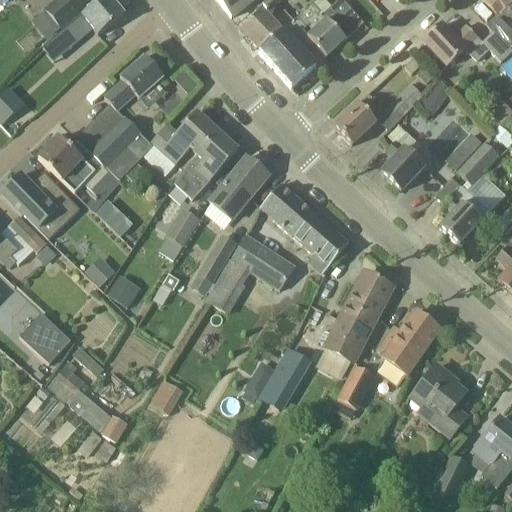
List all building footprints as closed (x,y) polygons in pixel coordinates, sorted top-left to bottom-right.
[(91,31),(97,39),(123,18),(108,0),(104,0),(80,21),(36,59),(46,71),(53,66),(58,72),(74,59),(67,51),(91,31)] [(63,0),(48,14),(64,32),(100,0),(63,0)] [(214,0),(231,21),(257,0),(214,0)] [(281,3),(278,0),(269,0),(262,5),(268,13),(281,3)] [(511,0),(486,0),(482,4),(496,18),(503,12),(511,19),(511,0)] [(363,27),(342,4),(340,1),(322,17),(327,23),(307,40),(314,48),(324,59),(325,61),(363,27)] [(327,23),(322,17),(312,7),(297,21),(294,25),(281,36),(259,54),(260,54),(258,56),(288,89),(293,90),(315,70),(314,68),(324,59),(314,48),(307,40),(327,23)] [(294,25),(283,13),(271,24),(261,13),(240,33),(259,54),(281,36),(294,25)] [(511,35),(503,25),(493,34),(511,54),(511,35)] [(446,70),(464,53),(476,66),(488,54),(481,46),(466,29),(454,41),(441,28),(423,45),(446,70)] [(488,54),(500,66),(511,54),(493,34),(481,46),(488,54)] [(501,65),(511,76),(511,57),(501,65)] [(104,171),(105,170),(118,183),(151,150),(148,147),(149,147),(116,114),(134,98),(138,103),(162,81),(143,60),(119,81),(123,85),(104,101),(111,110),(93,127),(105,139),(89,156),(93,160),(104,171)] [(421,69),(414,61),(404,71),(411,79),(421,69)] [(421,69),(415,75),(426,87),(432,81),(421,69)] [(174,83),(187,98),(197,89),(185,74),(174,83)] [(440,83),(427,102),(438,110),(449,94),(440,83)] [(412,110),(422,99),(411,88),(400,99),(377,122),(389,133),(412,110)] [(0,127),(1,129),(2,128),(24,107),(8,90),(0,98),(0,127)] [(364,114),(374,105),(367,98),(333,129),(351,149),(376,127),(364,114)] [(511,114),(505,106),(483,128),(493,136),(499,129),(511,116),(511,114)] [(218,136),(196,116),(177,137),(167,128),(150,146),(175,169),(190,153),(197,159),(218,136)] [(491,138),(507,151),(511,144),(511,140),(499,129),(493,136),(491,138)] [(237,154),(218,136),(197,159),(181,176),(174,187),(192,203),(208,185),(237,154)] [(411,158),(419,148),(406,136),(396,146),(388,155),(394,162),(381,177),(400,195),(424,170),(411,158)] [(462,146),(472,156),(481,146),(471,137),(462,146)] [(105,170),(104,171),(93,160),(86,167),(58,141),(38,163),(73,197),(82,187),(93,197),(84,208),(93,216),(94,214),(103,204),(119,185),(118,183),(105,170)] [(497,160),(483,146),(456,177),(471,190),(497,160)] [(268,179),(246,161),(226,184),(208,206),(230,225),(268,179)] [(125,177),(135,188),(147,176),(136,166),(125,177)] [(79,213),(58,191),(45,203),(32,188),(21,177),(0,197),(22,220),(23,219),(37,233),(51,220),(61,230),(79,213)] [(280,189),(259,212),(277,227),(292,240),(312,217),(280,189)] [(462,191),(453,200),(454,201),(445,210),(452,216),(439,231),(459,249),(489,216),(462,191)] [(106,206),(96,218),(118,239),(129,228),(106,206)] [(196,222),(184,215),(167,242),(180,249),(196,222)] [(313,259),(308,265),(322,278),(348,248),(312,217),(292,240),(313,259)] [(35,239),(17,221),(9,229),(36,257),(45,248),(46,247),(36,238),(35,239)] [(61,251),(71,240),(59,229),(49,241),(61,251)] [(0,261),(10,272),(15,266),(10,261),(16,255),(0,238),(0,261)] [(244,238),(229,264),(278,296),(294,271),(244,238)] [(235,248),(221,240),(197,279),(190,290),(204,299),(235,248)] [(511,243),(498,259),(503,264),(510,271),(497,285),(511,299),(511,243)] [(56,258),(45,248),(36,257),(36,260),(44,269),(56,258)] [(84,276),(99,291),(115,276),(100,261),(84,276)] [(245,289),(242,288),(222,276),(205,305),(227,318),(245,289)] [(391,290),(365,276),(324,350),(350,365),(391,290)] [(168,277),(162,287),(171,293),(173,294),(179,284),(168,277)] [(119,278),(112,288),(106,298),(127,312),(133,302),(140,292),(119,278)] [(438,333),(414,315),(381,361),(405,379),(438,333)] [(70,345),(41,317),(19,341),(48,368),(70,345)] [(103,373),(79,351),(72,359),(96,381),(103,373)] [(287,353),(258,403),(276,414),(306,363),(287,353)] [(372,380),(354,371),(337,404),(355,413),(372,380)] [(466,396),(434,371),(414,396),(437,414),(428,425),(450,442),(466,422),(453,412),(466,396)] [(183,395),(163,384),(149,408),(168,419),(183,395)] [(245,395),(255,401),(257,402),(262,394),(248,385),(243,394),(245,395)] [(126,428),(112,419),(100,439),(115,447),(126,428)] [(511,460),(511,433),(499,422),(471,456),(489,470),(480,481),(485,484),(478,492),(487,500),(494,492),(497,494),(511,475),(511,465),(510,464),(511,460)] [(104,444),(95,458),(107,465),(115,451),(104,444)] [(246,457),(257,464),(263,452),(252,446),(246,457)] [(446,460),(438,454),(433,462),(441,468),(446,460)] [(467,468),(452,460),(431,501),(447,509),(467,468)] [(439,469),(431,463),(426,471),(433,476),(439,469)] [(86,496),(72,485),(65,493),(79,505),(86,496)]
